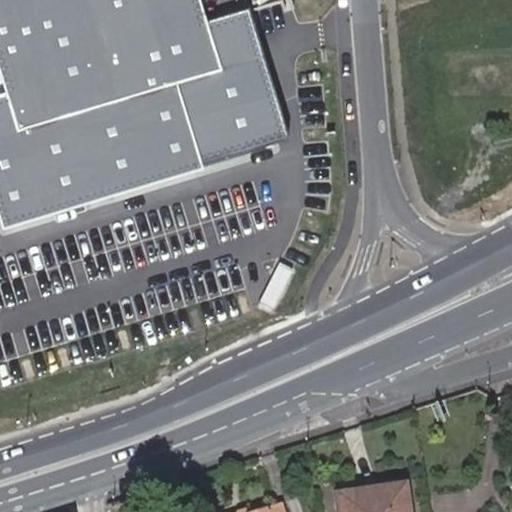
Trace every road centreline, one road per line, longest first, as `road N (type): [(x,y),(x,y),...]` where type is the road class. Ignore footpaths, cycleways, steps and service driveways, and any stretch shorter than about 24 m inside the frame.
road 1 (primary): [(334,334),(156,412),(0,463)]
road 2 (primary): [(80,476),(339,379)]
road 3 (primary): [(339,379),(511,302)]
road 4 (unclassified): [(366,0),(379,187)]
road 5 (primary): [(491,256),(334,334)]
road 6 (residential): [(339,379),(439,377),(511,356)]
road 7 (unclassified): [(379,187),(365,259),(334,334)]
road 8 (unclassified): [(491,256),(435,245),(379,187)]
